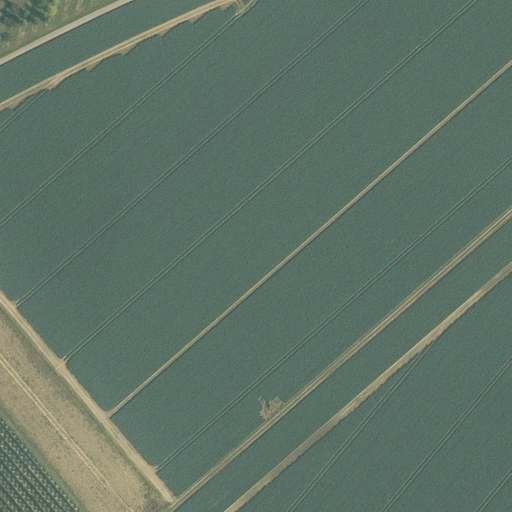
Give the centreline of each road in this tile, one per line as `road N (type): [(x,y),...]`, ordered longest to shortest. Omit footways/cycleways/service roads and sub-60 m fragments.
road 1 (track): [(169,511),(511,211)]
road 2 (track): [(0,62),(130,0)]
